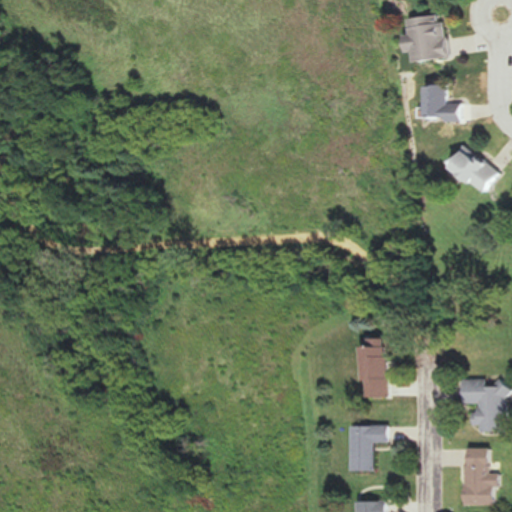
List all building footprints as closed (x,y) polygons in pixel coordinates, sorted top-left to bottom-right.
[(420,62),(456,57),(451,13),(415,18),(417,34),(410,34),(413,52),(419,51),(420,62)] [(470,119),(469,103),(455,104),(454,83),(434,84),(435,120),(470,119)] [(456,165),(492,193),(507,173),(471,145),(456,165)] [(372,397),(395,397),(395,338),(372,338),(372,397)] [(511,430),(511,379),(469,380),(470,404),(478,404),(479,430),(511,430)] [(381,442),(394,442),(394,425),(358,425),(358,470),(381,470),(381,442)] [(500,504),(500,447),(472,447),(472,504),(500,504)] [(394,511),(395,501),(365,501),(365,511),(394,511)]
